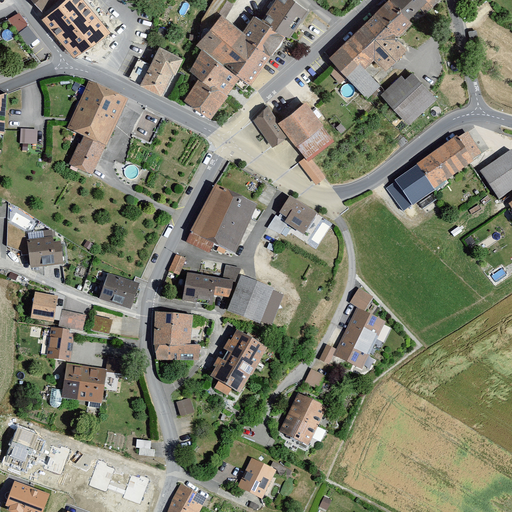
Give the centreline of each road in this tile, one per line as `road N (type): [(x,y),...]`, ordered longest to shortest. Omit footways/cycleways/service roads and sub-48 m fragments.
road 1 (track): [(386,511),(326,482),(367,388),(423,347),(352,272)]
road 2 (tertiary): [(313,199),(347,198),(456,119),(511,123)]
road 3 (residential): [(313,199),(346,231),(351,287),(311,362),(285,383)]
road 4 (residential): [(372,0),(239,117),(227,141)]
road 5 (residential): [(147,319),(145,349),(174,470),(161,511)]
road 6 (residential): [(227,141),(167,251),(147,319)]
road 7 (tertiary): [(70,68),(227,141)]
road 8 (residential): [(0,270),(7,261),(147,319)]
road 9 (unknown): [(167,251),(241,265),(267,219)]
